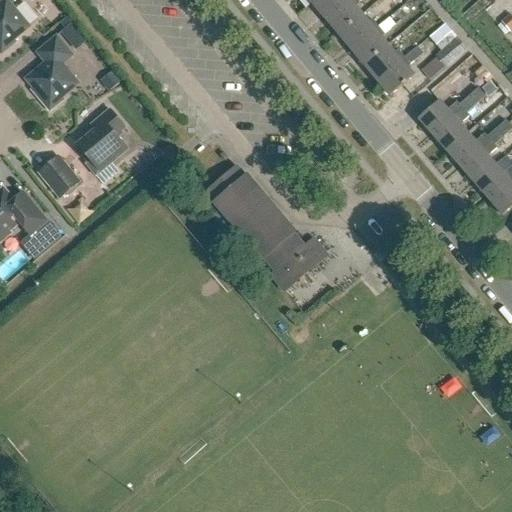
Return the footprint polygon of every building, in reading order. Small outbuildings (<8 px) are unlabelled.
[(15,41),(30,28),(11,5),(17,0),(0,0),(0,53),(2,55),(16,43),(15,41)] [(326,21),(351,0),(320,0),(313,6),(326,21)] [(359,6),(354,0),(351,0),(326,21),(339,37),(362,17),(356,9),(359,6)] [(370,25),(362,17),(339,37),(352,52),(379,29),(373,22),(370,25)] [(511,18),(511,17),(502,25),(510,35),(511,33),(511,18)] [(65,30),(72,24),(67,18),(60,24),(65,30)] [(76,52),(87,42),(72,24),(65,30),(61,34),(76,52)] [(436,46),(452,32),(446,25),(429,39),(436,46)] [(385,37),(379,29),(352,52),(364,67),(388,48),(382,40),(385,37)] [(34,90),(32,92),(50,113),(65,101),(63,99),(79,85),(63,66),(73,57),(57,38),(37,54),(46,64),(26,81),(34,90)] [(446,68),(467,50),(457,38),(436,56),(446,68)] [(395,56),(388,48),(364,67),(377,83),(404,60),(398,53),(395,56)] [(411,67),(404,60),(377,83),(391,99),(415,78),(407,70),(411,67)] [(110,94),(121,85),(113,73),(101,83),(110,94)] [(478,91),(469,99),(476,108),(485,100),(478,91)] [(467,116),(476,108),(469,99),(460,107),(463,111),(467,116)] [(433,138),(463,111),(460,107),(458,105),(448,113),(440,103),(419,121),(433,138)] [(77,146),(100,174),(128,151),(117,137),(126,129),(110,111),(92,126),(96,131),(77,146)] [(469,119),(467,116),(463,111),(433,138),(447,154),(468,136),(461,127),(469,119)] [(511,130),(506,123),(496,131),(503,139),(511,130)] [(503,139),(496,131),(487,139),(491,143),(494,146),(503,139)] [(461,170),(491,143),(487,139),(484,136),(475,144),(468,136),(447,154),(461,170)] [(497,150),(494,146),(491,143),(461,170),(475,185),(496,167),(488,158),(497,150)] [(39,174),(60,200),(80,183),(59,158),(39,174)] [(488,201),(511,180),(511,167),(503,176),(496,167),(475,185),(488,201)] [(285,293),(326,259),(313,243),(304,250),(292,237),(294,235),(247,179),(245,180),(237,170),(210,194),(217,204),(216,205),(263,261),(265,260),(276,274),(272,277),(285,293)] [(511,180),(488,201),(502,218),(511,209),(511,180)] [(34,240),(51,226),(24,194),(14,202),(4,189),(0,192),(0,244),(11,235),(9,233),(20,224),(34,240)] [(73,209),(83,221),(94,212),(85,200),(73,209)] [(386,260),(380,253),(374,258),(380,265),(386,260)]
